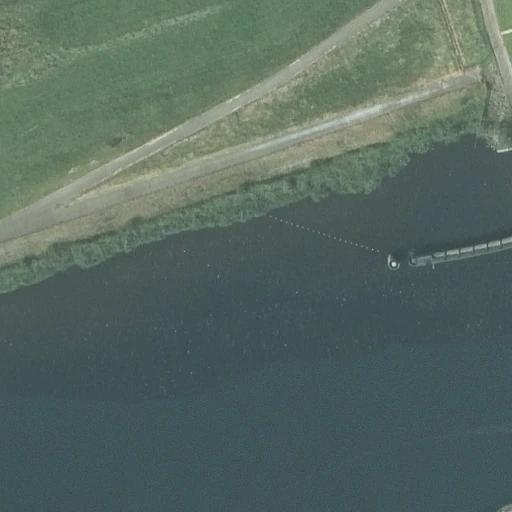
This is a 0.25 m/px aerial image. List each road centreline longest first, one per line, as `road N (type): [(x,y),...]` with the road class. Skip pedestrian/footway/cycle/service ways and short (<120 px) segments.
road 1 (unclassified): [(0,236),(476,75)]
road 2 (unclassified): [(391,0),(267,87),(0,232)]
